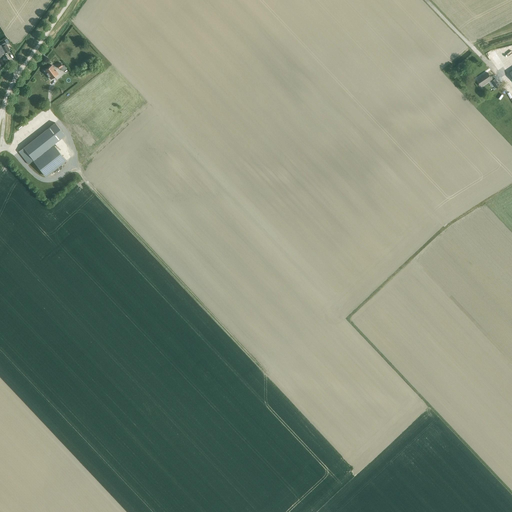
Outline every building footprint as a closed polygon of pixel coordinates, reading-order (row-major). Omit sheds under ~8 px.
[(9,50),(6,45),(5,42),(0,45),(1,47),(5,53),(9,50)] [(60,63),(57,65),(59,69),(60,68),(62,71),(66,68),(64,65),(62,65),(60,63)] [(50,79),(58,73),(51,64),(44,70),(50,79)] [(481,86),(492,78),(491,76),(490,77),(487,72),(476,80),(481,86)] [(43,131),(53,144),(65,135),(55,122),(43,131)] [(53,144),(43,131),(23,147),(33,160),(53,144)] [(53,144),(33,160),(45,176),(66,160),(53,144)] [(28,164),(33,160),(23,147),(18,151),(28,164)]
